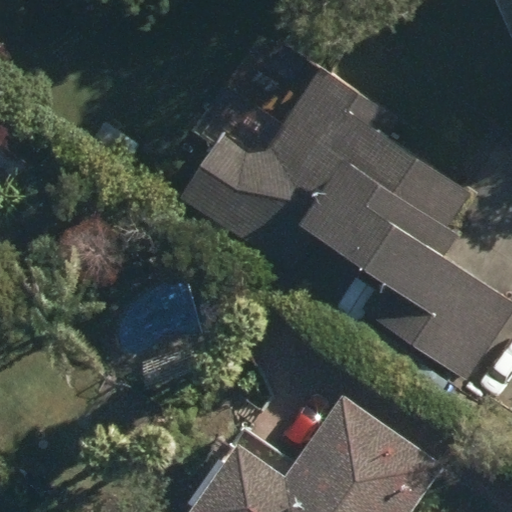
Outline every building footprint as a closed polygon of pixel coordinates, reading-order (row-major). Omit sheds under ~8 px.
[(511,0),(491,0),(511,47),(511,0)] [(367,319),(469,385),(511,318),(511,308),(444,265),(460,240),(448,234),(470,198),(389,145),(402,126),(317,72),(267,149),(256,142),(246,156),(222,141),(182,202),(291,274),(311,243),(385,292),(367,319)] [(271,97),(284,105),(297,84),(284,77),(271,97)] [(0,141),(0,151),(17,164),(33,145),(11,127),(0,141)] [(330,322),(355,337),(366,318),(341,303),(330,322)] [(511,341),(483,387),(510,405),(511,402),(511,341)] [(415,511),(443,475),(342,402),(284,482),(237,449),(192,511),(415,511)]
